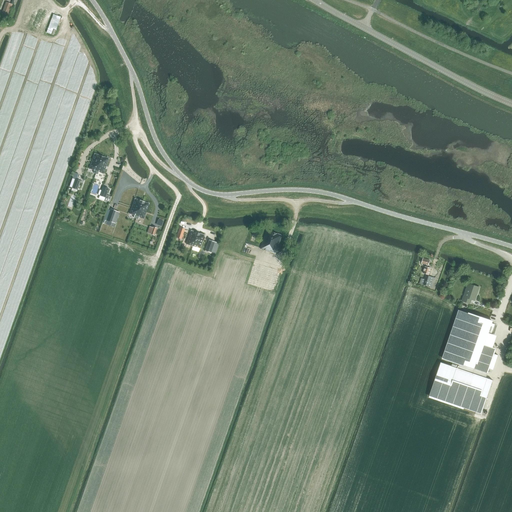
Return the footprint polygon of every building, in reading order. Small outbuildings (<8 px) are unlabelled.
[(46,33),(54,35),(61,17),(53,14),(46,33)] [(97,170),(103,152),(96,150),(91,165),(96,166),(95,169),(97,170)] [(110,155),(103,152),(97,170),(99,170),(100,168),(105,170),(110,155)] [(79,185),(81,181),(75,179),(72,188),(76,189),(77,184),(79,185)] [(136,218),(142,201),(135,198),(135,199),(130,214),(134,215),(134,218),(136,218)] [(149,204),(142,201),(136,218),(138,219),(139,217),(144,219),(149,204)] [(107,220),(112,222),(116,211),(111,209),(107,220)] [(180,228),(177,237),(181,239),(185,229),(180,228)] [(186,244),(199,249),(204,235),(191,230),(186,244)] [(271,252),(276,254),(282,235),(267,230),(261,249),(271,252)] [(205,251),(211,253),(215,242),(209,240),(205,251)] [(423,273),(429,275),(431,268),(428,267),(425,266),(423,273)] [(423,285),(432,288),(435,278),(426,275),(423,285)] [(462,301),(471,304),(472,300),(475,301),(479,287),(468,284),(462,301)] [(493,380),(486,378),(489,369),(493,370),(498,356),(494,354),(495,350),(484,346),(489,333),(491,334),(495,324),(492,323),(492,321),(468,313),(468,314),(459,310),(442,358),(460,364),(459,366),(452,363),(451,366),(441,363),(429,396),(481,414),(493,380)]
